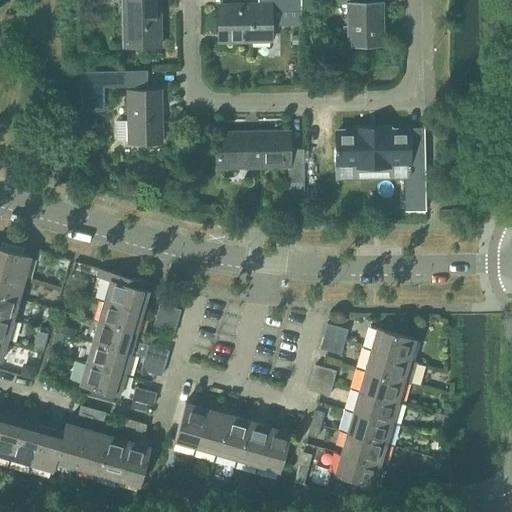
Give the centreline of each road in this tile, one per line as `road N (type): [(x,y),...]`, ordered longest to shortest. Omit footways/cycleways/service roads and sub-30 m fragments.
road 1 (unclassified): [(187,0),(189,79),(209,101),(398,96),(419,75),(417,0)]
road 2 (residential): [(268,263),(0,197)]
road 3 (unclassified): [(268,263),(511,263)]
road 4 (residential): [(236,383),(294,400),(317,314)]
road 5 (residential): [(236,383),(268,263)]
